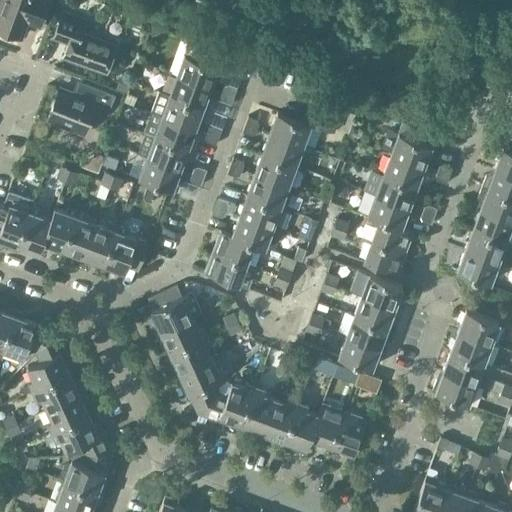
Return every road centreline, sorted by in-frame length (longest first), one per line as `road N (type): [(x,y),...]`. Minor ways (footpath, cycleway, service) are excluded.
road 1 (residential): [(381,511),(418,416),(412,391),(444,307),(426,280),(482,118),(511,118)]
road 2 (residential): [(96,304),(186,265),(254,65)]
road 3 (residential): [(331,511),(143,436)]
road 4 (residential): [(143,436),(96,304)]
